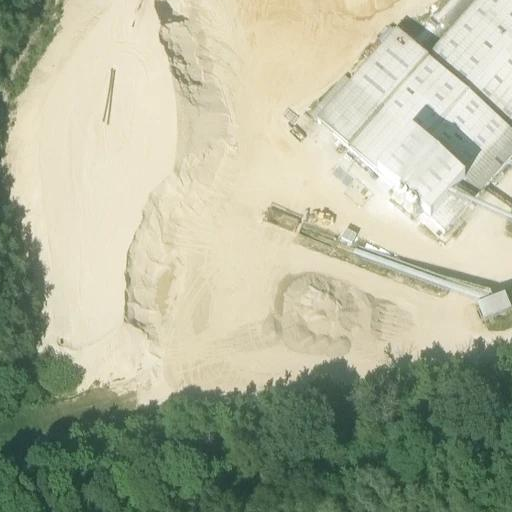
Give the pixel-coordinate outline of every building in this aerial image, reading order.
[(511,0),(479,0),(426,61),(347,151),(444,236),(468,209),(511,159),(511,0)] [(396,34),(317,124),(347,151),(426,61),(396,34)] [(399,200),(392,209),(401,217),(409,209),(399,200)] [(418,217),(409,209),(401,217),(411,225),(418,217)] [(265,211),(261,221),(291,233),(295,224),(265,211)] [(502,301),(479,310),(486,326),(508,317),(502,301)] [(218,429),(196,432),(197,439),(193,439),(194,446),(220,443),(218,429)]
